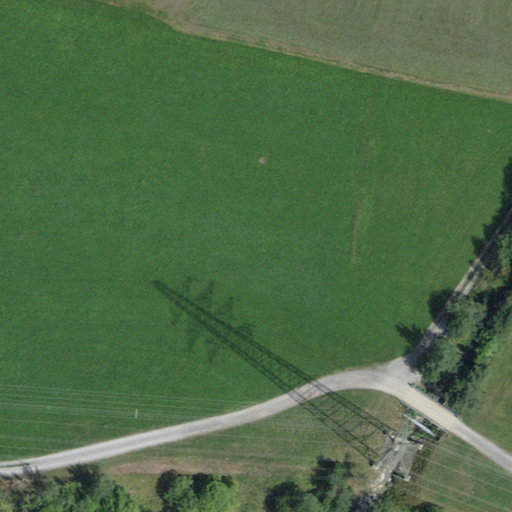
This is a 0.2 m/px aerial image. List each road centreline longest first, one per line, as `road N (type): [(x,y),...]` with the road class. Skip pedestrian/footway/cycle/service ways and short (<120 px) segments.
road 1 (track): [(0,478),(149,457),(355,388),(384,389),(410,402),(511,472)]
road 2 (track): [(389,392),(418,377),(511,238)]
